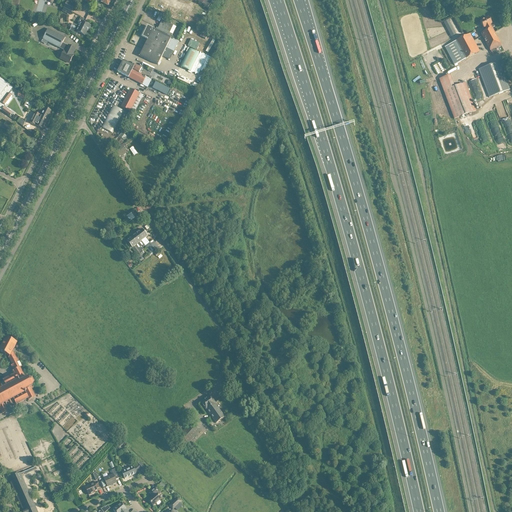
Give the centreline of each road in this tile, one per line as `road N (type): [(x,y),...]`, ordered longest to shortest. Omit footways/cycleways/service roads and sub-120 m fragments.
road 1 (motorway): [(276,0),(353,244),(418,511)]
road 2 (motorway): [(438,511),(371,239),(298,0)]
road 3 (primary): [(0,253),(131,0)]
road 4 (unclassified): [(0,230),(123,0)]
road 5 (unclassified): [(226,337),(83,121)]
road 6 (unclassified): [(0,277),(83,121)]
road 7 (unclassified): [(83,121),(145,0)]
